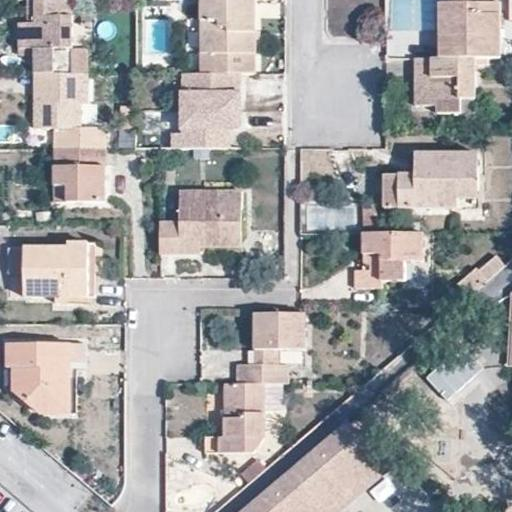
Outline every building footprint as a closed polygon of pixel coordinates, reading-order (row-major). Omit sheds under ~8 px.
[(72,49),(71,0),(33,0),(34,24),(27,24),(20,24),(20,50),(34,50),(35,75),(42,75),(88,75),(88,48),(72,49)] [(241,75),(256,75),(255,0),(202,0),(203,75),(241,75)] [(474,60),(499,60),(499,3),(480,4),(479,0),(467,0),(467,3),(461,4),(460,0),(444,0),(445,4),(441,4),(441,60),(474,60)] [(441,60),(415,60),(416,79),(425,78),(425,107),(439,107),(439,114),(463,114),(463,100),(474,100),(474,60),(441,60)] [(55,130),(56,150),(98,151),(97,128),(82,129),(82,133),(75,133),(74,130),(63,130),(63,125),(82,125),(82,105),(88,105),(88,75),(42,75),(42,88),(35,88),(35,130),(55,130)] [(184,150),(233,150),(234,95),(241,95),(241,75),(203,75),(194,75),(194,94),(184,94),(184,150)] [(425,78),(416,79),(416,108),(425,107),(425,78)] [(474,114),(474,100),(463,100),(463,114),(474,114)] [(82,133),(82,129),(82,125),(63,125),(63,130),(74,130),(75,133),(82,133)] [(136,133),(136,150),(155,150),(156,132),(136,133)] [(98,151),(56,150),(56,204),(105,203),(106,151),(98,151)] [(416,155),(415,176),(415,184),(383,183),(383,209),(458,209),(458,192),(479,192),(478,154),(416,155)] [(415,184),(415,176),(383,176),(383,183),(415,184)] [(160,221),(160,255),(202,255),(202,248),(202,241),(242,241),(243,192),(182,193),(182,221),(160,221)] [(424,262),(424,235),(363,235),(363,255),(370,255),(370,272),(363,272),(354,272),(354,290),(382,291),(383,283),(404,283),(405,262),(424,262)] [(68,249),(25,249),(26,299),(89,299),(88,242),(68,243),(68,249)] [(10,276),(8,299),(20,300),(22,278),(10,276)] [(256,351),(279,351),(306,351),(305,316),(256,315),(256,351)] [(467,344),(430,376),(450,399),(487,367),(467,344)] [(71,345),(7,346),(8,368),(15,368),(15,392),(42,415),(71,415),(71,345)] [(256,351),(256,366),(278,366),(279,351),(256,351)] [(282,386),(287,386),(287,366),(278,366),(256,366),(239,366),(239,385),(263,386),(282,386)] [(239,385),(225,386),(225,412),(225,439),(219,439),(206,439),(205,455),(254,455),(263,442),(263,412),(263,386),(239,385)] [(281,412),(282,386),(263,386),(263,412),(281,412)] [(0,454),(28,479),(47,458),(0,417),(0,454)] [(352,428),(253,511),(335,511),(351,498),(350,495),(382,469),(371,457),(375,455),(352,428)] [(243,476),(250,486),(269,470),(260,461),(243,476)] [(347,511),(388,477),(382,469),(350,495),(351,498),(335,511),(347,511)]
